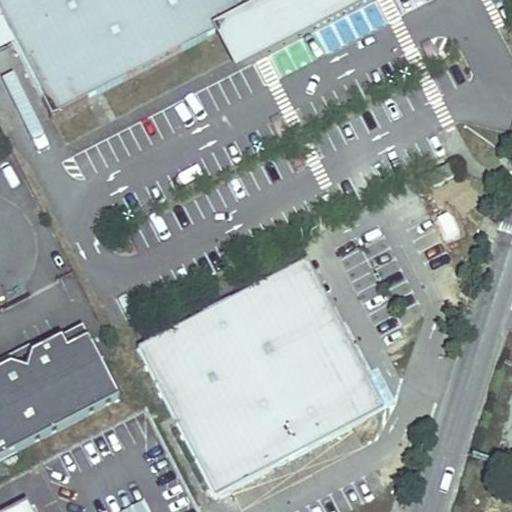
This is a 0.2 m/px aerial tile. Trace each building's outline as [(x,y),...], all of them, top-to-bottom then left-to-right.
[(243,52),(341,0),(0,0),(0,18),(14,45),(54,121),(231,29),(243,52)] [(0,52),(14,45),(0,18),(0,52)] [(450,167),(430,177),(436,188),(455,178),(450,167)] [(308,262),(290,272),(367,420),(385,411),(366,375),(308,262)] [(290,272),(137,350),(216,499),(367,420),(290,272)] [(0,462),(120,400),(89,340),(68,350),(63,339),(32,355),(27,371),(11,366),(0,371),(0,462)]
